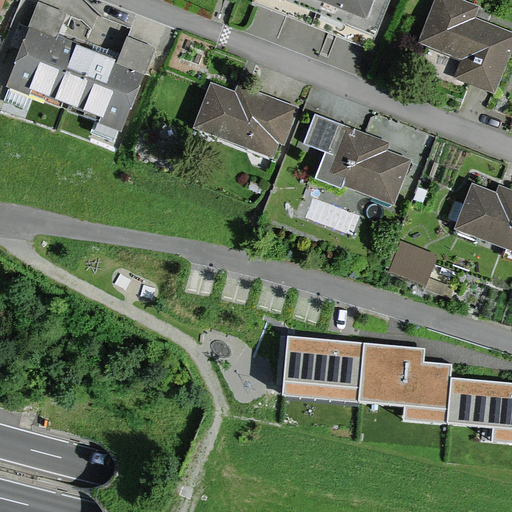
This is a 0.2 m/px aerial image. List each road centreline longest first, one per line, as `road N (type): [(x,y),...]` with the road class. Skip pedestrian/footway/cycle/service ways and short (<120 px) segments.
road 1 (residential): [(124,0),(511,148)]
road 2 (motorway): [(284,511),(0,445)]
